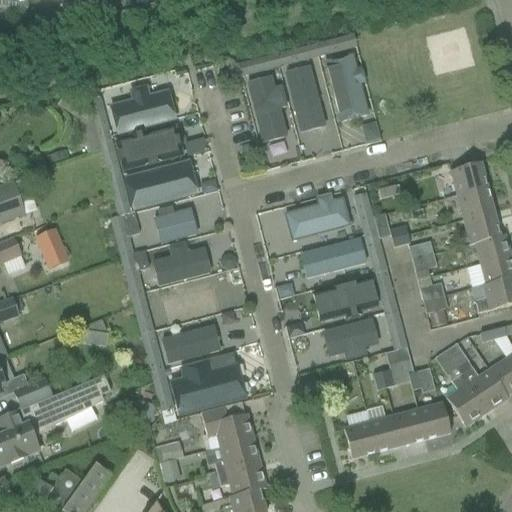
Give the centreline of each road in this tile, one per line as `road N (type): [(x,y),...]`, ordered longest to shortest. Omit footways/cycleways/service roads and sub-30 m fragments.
road 1 (residential): [(303,511),(278,422),(285,397),(235,196)]
road 2 (residential): [(235,196),(486,131),(511,133)]
road 3 (residential): [(235,196),(202,70)]
